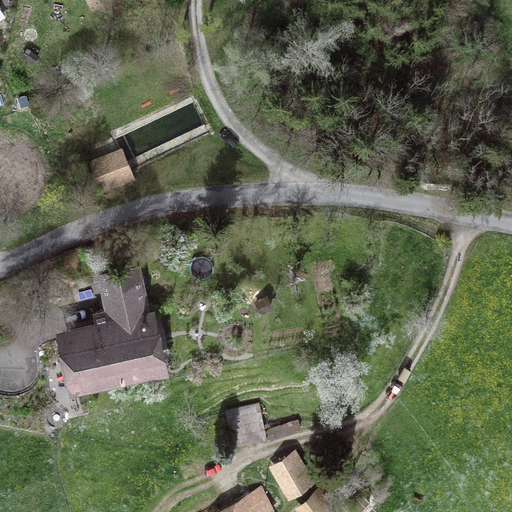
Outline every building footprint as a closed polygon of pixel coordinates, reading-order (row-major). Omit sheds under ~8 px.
[(97,195),(135,181),(127,161),(122,149),(85,163),(97,195)] [(163,319),(152,269),(106,279),(116,324),(68,335),(83,404),(189,381),(175,316),(163,319)] [(241,450),(277,442),(270,412),(234,420),(241,450)] [(278,469),(297,500),(319,486),(300,455),(278,469)] [(273,511),(262,492),(227,511),(273,511)] [(343,511),(330,492),(301,511),(302,511),(343,511)]
